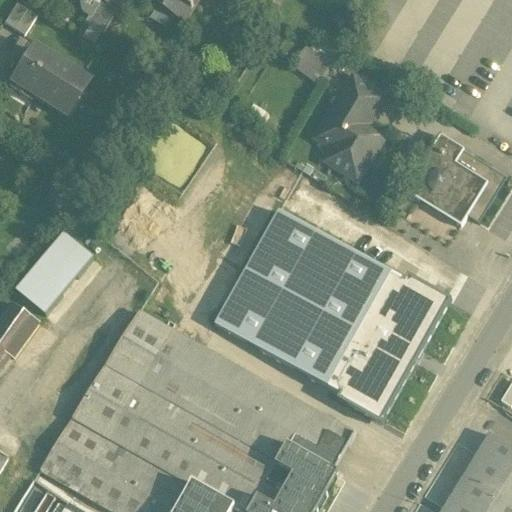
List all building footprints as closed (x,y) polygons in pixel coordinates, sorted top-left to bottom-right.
[(145,0),(144,2),(184,26),(200,2),(197,1),(197,0),(145,0)] [(98,3),(82,26),(100,38),(117,11),(105,4),(104,7),(98,3)] [(35,21),(15,8),(3,27),(22,40),(35,21)] [(297,66),(321,85),(335,66),(311,48),(297,66)] [(86,90),(31,54),(10,87),(32,101),(31,103),(42,111),(43,108),(64,122),(86,90)] [(376,98),(352,82),(318,136),(336,148),(325,164),(356,184),(384,141),(359,125),(376,98)] [(497,176),(439,141),(405,196),(460,230),(469,216),(480,224),(506,183),(497,177),(497,176)] [(280,216),(216,329),(341,400),(338,404),(382,430),(452,305),(408,280),(404,286),(280,216)] [(16,294),(46,319),(93,262),(64,238),(16,294)] [(12,308),(0,325),(0,352),(10,360),(13,362),(38,326),(12,308)] [(139,317),(40,474),(73,493),(171,335),(139,317)] [(354,438),(171,335),(73,493),(72,494),(103,511),(253,511),(287,451),(332,477),(354,438)] [(0,352),(0,374),(10,360),(0,352)] [(511,511),(511,451),(490,438),(444,511),(511,511)] [(287,451),(253,511),(312,511),(332,477),(287,451)]
